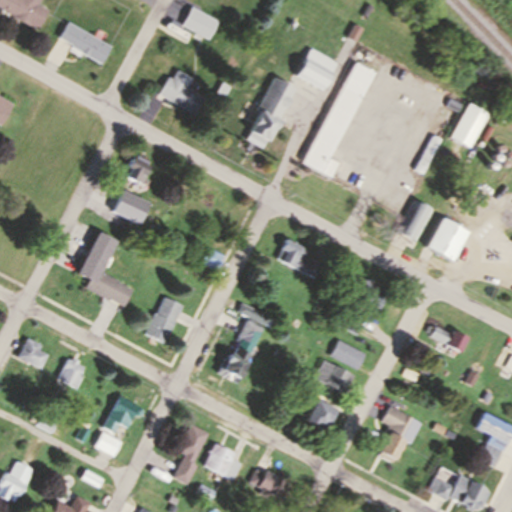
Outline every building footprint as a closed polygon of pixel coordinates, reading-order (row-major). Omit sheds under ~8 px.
[(0,7),(0,0),(37,0),(35,5),(46,10),(36,29),(2,12),(4,9),(0,7)] [(189,7),(179,26),(205,41),(215,21),(189,7)] [(65,23),(108,47),(99,65),(80,55),(82,52),(69,45),(71,43),(58,36),(65,23)] [(344,37),(351,25),(359,29),(352,41),(344,37)] [(318,91),(333,63),(307,48),(292,76),(318,91)] [(353,64),(335,98),(300,163),(328,179),(336,164),(325,159),(371,74),(353,64)] [(155,95),(166,77),(170,79),(175,70),(190,79),(184,89),(202,99),(192,116),(155,95)] [(0,97),(11,104),(0,121),(0,97)] [(447,99),(458,105),(453,114),(442,108),(447,99)] [(465,104),(446,139),(466,150),(485,115),(465,104)] [(241,139),(260,105),(273,112),(271,117),(278,121),(266,144),(261,141),(257,148),(241,139)] [(430,136),(412,170),(420,174),(438,140),(430,136)] [(119,172),(123,164),(126,166),(133,154),(146,161),(142,168),(147,171),(141,183),(119,172)] [(120,190),(110,212),(137,225),(147,203),(120,190)] [(394,231),(411,201),(428,210),(412,241),(394,231)] [(439,218),(424,248),(451,262),(466,232),(439,218)] [(97,232),(74,274),(85,280),(81,288),(104,300),(105,299),(119,306),(128,289),(98,272),(115,242),(97,232)] [(274,259),(284,239),(306,249),(303,256),(318,264),(312,278),(274,259)] [(205,248),(198,263),(215,271),(222,255),(205,248)] [(355,276),(346,293),(376,309),(385,292),(355,276)] [(162,345),(180,305),(161,296),(142,336),(162,345)] [(235,384),(267,316),(239,303),(235,312),(244,317),(216,375),(235,384)] [(348,306),(338,326),(353,334),(364,314),(348,306)] [(427,326),(423,332),(429,335),(428,337),(457,352),(465,338),(453,332),(450,336),(433,327),(432,329),(427,326)] [(355,370),(363,354),(335,340),(327,356),(355,370)] [(39,342),(20,342),(20,364),(42,364),(42,352),(39,352),(39,342)] [(56,381),(74,389),(84,367),(66,359),(56,381)] [(341,393),(350,374),(320,361),(312,379),(341,393)] [(468,371),(462,381),(470,385),(476,375),(468,371)] [(484,391),(480,399),(487,403),(492,395),(484,391)] [(124,429),(130,415),(137,418),(141,408),(115,397),(101,428),(112,433),(115,426),(124,429)] [(336,411),(315,400),(304,421),(324,432),(336,411)] [(413,418),(387,407),(379,423),(389,428),(376,456),(392,464),(413,418)] [(476,460),(489,435),(474,428),(482,412),(511,427),(511,430),(493,468),(476,460)] [(180,454),(171,479),(185,484),(193,465),(192,465),(204,432),(185,425),(175,452),(180,454)] [(110,457),(118,442),(99,432),(91,447),(110,457)] [(30,470),(11,459),(0,479),(0,498),(12,505),(30,470)] [(428,492),(475,511),(478,511),(488,489),(455,475),(455,474),(438,467),(428,492)] [(246,487),(278,499),(285,480),(253,468),(246,487)] [(78,479),(95,488),(100,480),(83,471),(78,479)] [(54,501),(48,511),(82,511),(87,502),(73,496),(67,507),(54,501)]
